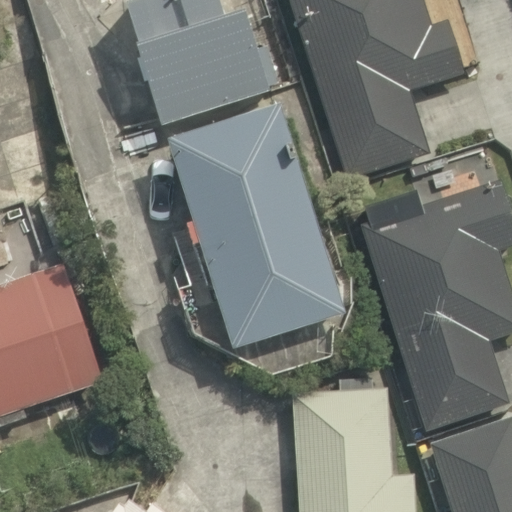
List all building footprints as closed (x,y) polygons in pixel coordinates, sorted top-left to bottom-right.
[(421,0),(285,0),(338,180),(444,149),(428,95),(474,81),(456,21),(430,28),(421,0)] [(226,4),(139,25),(167,144),(262,121),(258,103),(285,97),(267,23),(232,31),(226,4)] [(279,128),(172,160),(231,358),(338,326),(279,128)] [(422,453),(511,429),(511,384),(500,339),(511,335),(511,272),(509,261),(511,260),(511,206),(366,246),(422,453)] [(0,421),(112,392),(81,274),(0,295),(0,421)] [(397,408),(302,407),(301,511),(421,511),(422,488),(397,487),(397,408)] [(511,511),(511,429),(422,453),(437,511),(511,511)]
